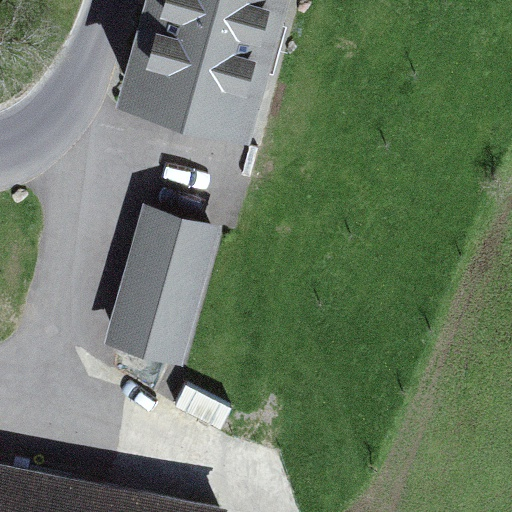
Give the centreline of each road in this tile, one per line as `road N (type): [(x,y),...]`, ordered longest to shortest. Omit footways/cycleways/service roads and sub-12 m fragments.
road 1 (track): [(35,379),(122,439),(245,480),(258,511)]
road 2 (unclassified): [(0,152),(37,141),(66,116),(115,0)]
